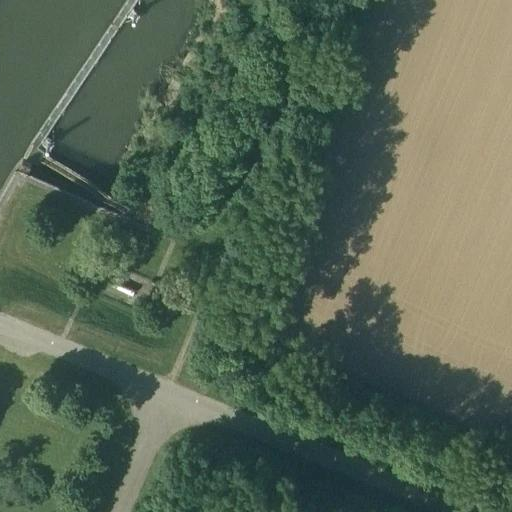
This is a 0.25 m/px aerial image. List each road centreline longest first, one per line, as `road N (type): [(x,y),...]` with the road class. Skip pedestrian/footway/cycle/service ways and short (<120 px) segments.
road 1 (unclassified): [(446,511),(0,329)]
road 2 (track): [(173,399),(341,0)]
